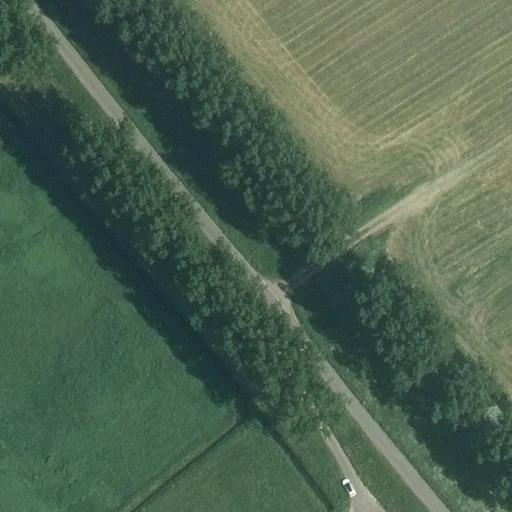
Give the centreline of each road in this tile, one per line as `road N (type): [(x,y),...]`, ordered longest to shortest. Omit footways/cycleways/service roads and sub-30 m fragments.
road 1 (unclassified): [(234,264),(25,0)]
road 2 (unclassified): [(439,511),(234,264)]
road 3 (unclassified): [(364,511),(234,264)]
